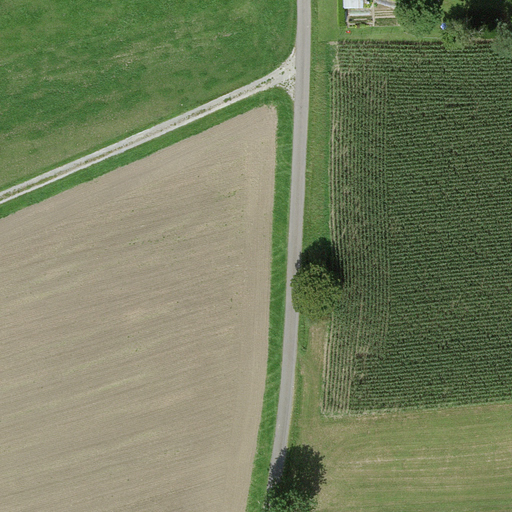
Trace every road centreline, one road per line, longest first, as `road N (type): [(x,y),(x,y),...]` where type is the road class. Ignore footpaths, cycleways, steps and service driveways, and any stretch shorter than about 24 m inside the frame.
road 1 (track): [(268,511),(297,271),(303,0)]
road 2 (track): [(0,196),(302,67)]
